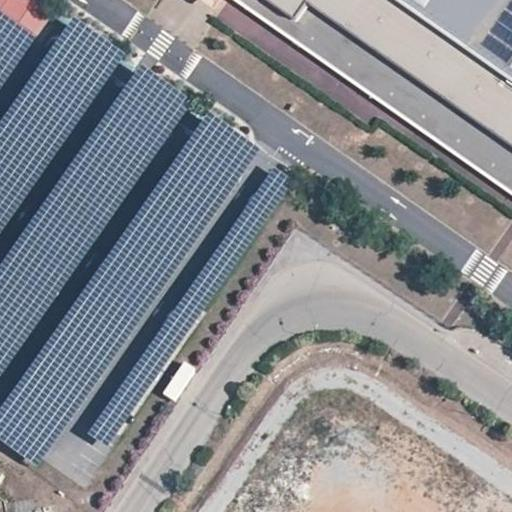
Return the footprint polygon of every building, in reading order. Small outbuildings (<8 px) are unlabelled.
[(0,0),(0,10),(35,37),(54,12),(38,0),(0,0)] [(511,0),(256,0),(382,88),(388,79),(511,166),(511,0)] [(0,13),(0,89),(36,38),(0,13)] [(0,233),(127,54),(74,16),(0,120),(0,233)] [(0,374),(194,102),(141,65),(0,263),(0,374)] [(511,166),(388,79),(382,88),(511,178),(511,166)] [(260,149),(210,111),(0,408),(0,439),(37,466),(260,149)] [(296,181),(275,166),(87,433),(108,448),(296,181)] [(197,370),(184,361),(163,393),(176,401),(197,370)]
